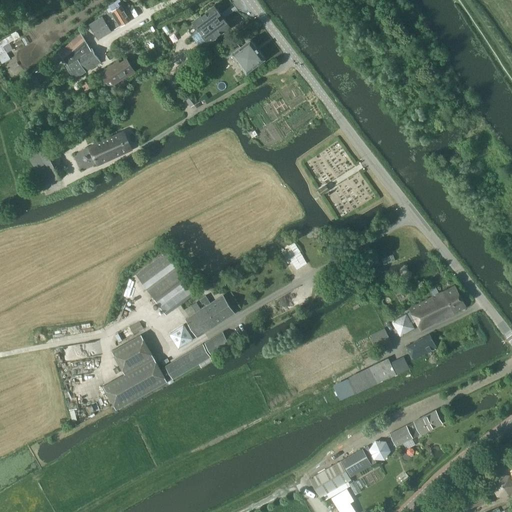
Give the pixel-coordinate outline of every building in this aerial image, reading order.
[(106,12),(102,14),(112,32),(112,31),(131,21),(122,5),(107,14),(106,12)] [(207,42),(210,45),(232,29),(215,6),(193,23),(195,26),(191,29),(191,31),(201,44),(203,45),(207,42)] [(112,32),(102,14),(99,16),(100,19),(91,24),(99,39),(112,32)] [(91,49),(81,33),(59,52),(75,78),(101,62),(93,48),(91,49)] [(236,44),(228,50),(232,55),(232,54),(247,73),(266,59),(250,39),(239,48),(236,44)] [(195,56),(178,67),(183,74),(200,63),(195,56)] [(106,70),(101,73),(107,83),(112,79),(115,84),(135,71),(127,59),(117,65),(116,63),(105,69),(106,70)] [(36,75),(21,84),(26,93),(41,84),(36,75)] [(190,92),(184,96),(191,106),(198,101),(190,92)] [(72,129),(52,139),(58,152),(78,142),(72,129)] [(133,150),(124,131),(90,146),(98,165),(133,150)] [(51,143),(38,149),(54,180),(67,173),(51,143)] [(326,185),(319,190),(322,195),(329,190),(326,185)] [(136,274),(154,298),(188,273),(169,249),(136,274)] [(188,273),(154,298),(165,312),(198,287),(188,273)] [(410,309),(421,330),(466,306),(454,285),(439,293),(435,285),(429,288),(433,297),(413,308),(412,305),(409,307),(410,309)] [(190,308),(182,313),(197,337),(234,313),(223,296),(210,303),(206,296),(200,300),(203,305),(202,306),(203,308),(194,314),(190,308)] [(407,315),(393,323),(400,337),(415,329),(407,315)] [(191,340),(183,327),(172,334),(180,347),(191,340)] [(385,330),(370,337),(375,348),(390,341),(385,330)] [(223,333),(205,344),(212,356),(231,346),(223,333)] [(141,334),(112,350),(125,373),(154,358),(141,334)] [(429,334),(406,346),(413,359),(436,346),(429,334)] [(203,345),(166,367),(173,380),(210,358),(203,345)] [(125,373),(103,385),(116,409),(167,381),(154,358),(125,373)] [(370,367),(333,384),(341,400),(378,384),(370,367)] [(436,411),(414,422),(420,433),(442,422),(436,411)] [(420,433),(414,422),(414,421),(390,434),(396,446),(420,433)] [(386,440),(376,440),(370,447),(375,456),(385,457),(390,449),(386,440)] [(363,448),(342,460),(351,476),(372,464),(363,448)] [(352,478),(341,460),(310,479),(320,496),(352,478)] [(482,485),(443,504),(447,511),(462,511),(489,499),(482,485)]
